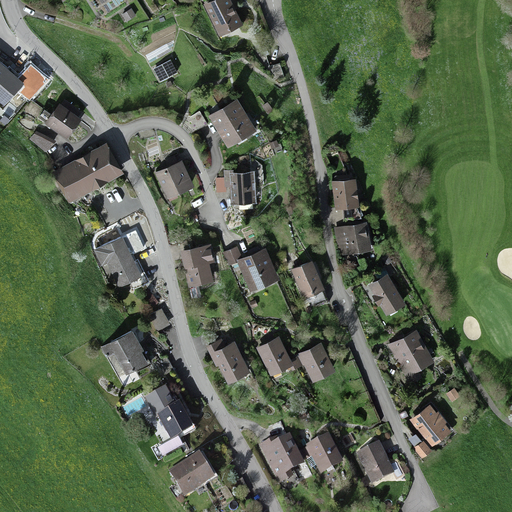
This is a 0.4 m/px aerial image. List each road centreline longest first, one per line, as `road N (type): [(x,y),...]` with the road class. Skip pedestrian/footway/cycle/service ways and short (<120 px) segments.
road 1 (residential): [(277,511),(187,346),(160,235),(125,152),(84,96),(34,48)]
road 2 (residential): [(272,0),(311,128),(338,285),(424,502)]
